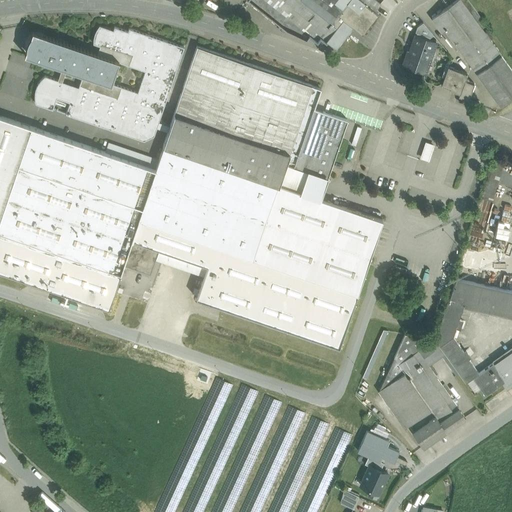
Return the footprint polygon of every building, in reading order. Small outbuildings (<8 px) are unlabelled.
[(293,7),(284,0),(258,0),(283,19),(285,16),(293,7)] [(298,0),(293,7),(324,31),(327,28),(349,0),(298,0)] [(363,1),(361,0),(349,0),(327,28),(333,32),(341,22),(349,28),(351,24),(362,33),(378,13),(375,10),(363,1)] [(380,3),(376,0),(363,0),(363,1),(375,10),(380,3)] [(444,28),(500,104),(511,95),(511,70),(477,22),(482,19),(468,0),(455,0),(432,18),(441,31),(444,28)] [(341,22),(333,32),(327,28),(324,31),(293,7),(285,16),(317,41),(320,37),(326,41),(328,39),(335,45),(349,28),(341,22)] [(317,41),(285,16),(283,19),(272,33),(274,34),(280,27),(287,33),(284,38),(312,48),(317,41)] [(433,34),(423,22),(417,26),(415,32),(430,37),(433,34)] [(138,92),(111,83),(111,84),(83,74),(78,87),(62,81),(66,69),(62,67),(58,80),(45,75),(39,81),(36,88),(34,96),(35,103),(53,109),(57,97),(70,102),(66,114),(144,140),(154,135),(184,47),(129,28),(128,31),(114,26),(113,30),(99,25),(96,29),(94,33),(93,38),(93,43),(100,46),(97,53),(119,60),(119,62),(145,70),(138,92)] [(97,53),(33,31),(25,55),(62,67),(66,69),(83,74),(111,84),(111,83),(119,62),(119,60),(97,53)] [(436,41),(416,34),(408,56),(407,55),(403,66),(424,73),(436,41)] [(312,85),(197,46),(163,145),(287,187),(320,198),(347,119),(314,108),(321,88),(312,85)] [(467,73),(448,66),(441,84),(450,87),(449,89),(459,92),(464,79),(467,73)] [(474,82),(464,79),(459,92),(458,95),(468,98),(474,82)] [(148,190),(156,169),(155,169),(106,152),(0,115),(0,270),(108,307),(120,274),(123,265),(132,239),(139,219),(149,190),(148,190)] [(109,142),(106,152),(155,169),(158,159),(109,142)] [(426,143),(421,157),(428,159),(433,145),(426,143)] [(287,187),(163,145),(158,159),(155,169),(156,169),(148,190),(149,190),(139,219),(357,294),(383,219),(320,198),(287,187)] [(493,159),(481,198),(492,201),(504,162),(493,159)] [(357,294),(139,219),(132,239),(159,249),(156,259),(204,275),(196,298),(339,347),(357,294)] [(159,249),(132,239),(123,265),(150,274),(156,259),(159,249)] [(511,290),(456,278),(449,297),(464,305),(511,315),(511,290)] [(449,297),(436,336),(435,338),(440,346),(453,336),(464,305),(449,297)] [(428,342),(405,333),(394,357),(398,363),(418,349),(428,342)] [(453,336),(440,346),(445,353),(466,382),(473,377),(479,373),(453,336)] [(428,342),(418,349),(427,363),(428,365),(445,353),(440,346),(435,338),(431,343),(428,342)] [(418,349),(398,363),(408,377),(427,363),(418,349)] [(511,350),(494,363),(506,380),(505,380),(507,383),(511,380),(511,350)] [(428,365),(427,363),(408,377),(398,363),(394,357),(379,389),(406,427),(425,413),(430,409),(437,418),(439,421),(458,407),(428,365)] [(479,373),(473,377),(485,395),(505,380),(506,380),(494,363),(494,362),(479,373)] [(458,407),(439,421),(437,418),(431,422),(414,434),(423,446),(465,417),(458,407)] [(437,418),(430,409),(425,413),(431,422),(437,418)] [(373,431),(382,435),(384,430),(375,426),(373,431)] [(389,441),(367,431),(358,451),(380,461),(382,456),(394,461),(398,451),(387,446),(389,441)] [(388,473),(369,465),(360,485),(367,488),(379,493),(388,473)] [(360,488),(352,485),(350,489),(346,487),(345,489),(357,495),(360,488)] [(345,489),(344,489),(340,503),(353,508),(359,496),(357,495),(345,489)]
